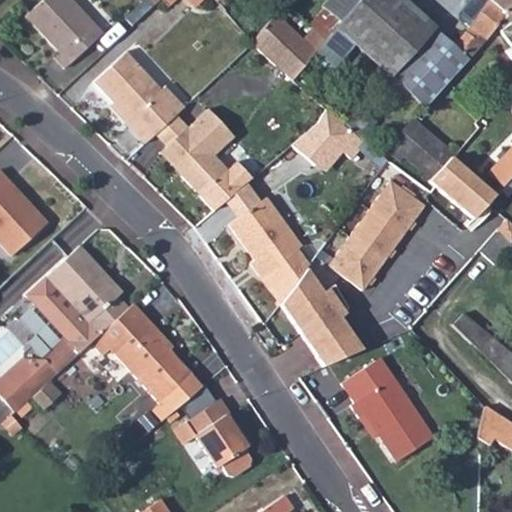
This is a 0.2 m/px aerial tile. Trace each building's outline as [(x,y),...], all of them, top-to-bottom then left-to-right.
[(69,0),(43,0),(25,17),(60,54),(54,59),(63,70),(101,35),(69,0)] [(156,4),(152,0),(146,0),(125,19),(131,27),(156,4)] [(328,0),(322,7),(324,9),(339,21),(341,23),(360,0),(328,0)] [(506,13),(505,11),(511,6),(511,0),(487,0),(488,1),(468,28),(486,40),(499,23),(506,13)] [(511,6),(505,11),(506,13),(499,23),(503,29),(499,32),(511,49),(511,6)] [(267,59),(291,81),(315,53),(275,15),(251,43),(267,59)] [(336,29),(316,52),(334,68),(355,45),(336,29)] [(434,29),(390,77),(424,108),(482,45),(464,32),(453,47),(434,29)] [(125,53),(93,83),(112,103),(128,121),(124,124),(144,145),(154,135),(175,116),(184,108),(164,87),(161,91),(125,53)] [(128,121),(112,103),(108,107),(124,124),(128,121)] [(361,139),(375,124),(358,109),(344,124),(361,139)] [(212,156),(233,138),(207,110),(187,129),(186,128),(165,148),(184,168),(184,174),(180,177),(211,209),(221,201),(244,183),(249,179),(236,162),(227,172),(212,156)] [(365,143),(361,139),(344,124),(326,110),(315,125),(291,146),(313,167),(322,175),(332,164),(342,153),(350,160),(365,143)] [(165,148),(186,128),(175,116),(154,135),(165,148)] [(431,181),(450,160),(454,156),(412,119),(385,150),(399,163),(403,158),(431,181)] [(511,147),(487,174),(502,188),(511,177),(511,147)] [(184,174),(184,168),(165,148),(159,154),(180,177),(184,174)] [(476,182),(450,160),(431,181),(429,183),(472,221),(466,228),(471,232),(489,213),(484,209),(487,205),(474,184),(476,182)] [(0,174),(0,245),(10,257),(46,224),(0,174)] [(507,197),(511,193),(511,192),(511,177),(502,188),(500,191),(507,197)] [(424,207),(389,182),(327,267),(362,292),(424,207)] [(494,197),(476,182),(474,184),(487,205),(494,197)] [(236,220),(228,225),(254,261),(250,264),(259,277),(263,274),(282,301),(306,270),(308,266),(296,250),(300,248),(265,199),(259,203),(244,183),(221,201),(236,220)] [(510,245),(511,242),(511,224),(506,220),(495,232),(497,233),(510,245)] [(494,266),(511,246),(510,245),(497,233),(479,253),(494,266)] [(90,343),(127,309),(117,297),(100,280),(105,275),(79,247),(24,296),(63,339),(66,342),(2,401),(13,414),(32,396),(45,384),(90,343)] [(282,301),(279,305),(322,368),(361,351),(339,319),(345,315),(343,313),(349,309),(333,286),(322,293),(306,270),(282,301)] [(117,297),(122,293),(105,275),(100,280),(117,297)] [(127,309),(90,343),(102,357),(109,350),(159,405),(191,376),(163,346),(167,342),(132,304),(127,309)] [(511,384),(511,353),(467,309),(451,326),(511,384)] [(0,381),(0,399),(2,401),(66,342),(63,339),(38,362),(22,361),(0,381)] [(378,359),(375,361),(388,381),(392,379),(378,359)] [(432,439),(392,379),(388,381),(375,361),(340,385),(353,404),(350,406),(358,419),(364,415),(396,463),(432,439)] [(55,396),(45,384),(32,396),(43,408),(55,396)] [(228,415),(218,400),(172,431),(182,446),(194,438),(215,469),(219,466),(227,477),(232,478),(250,466),(250,461),(243,450),(249,446),(237,428),(233,430),(224,417),(228,415)] [(476,439),(488,447),(492,440),(511,453),(511,425),(484,408),(476,439)] [(224,417),(233,430),(237,428),(228,415),(224,417)] [(260,511),(289,511),(293,510),(284,497),(260,511)] [(166,511),(159,501),(142,511),(166,511)]
